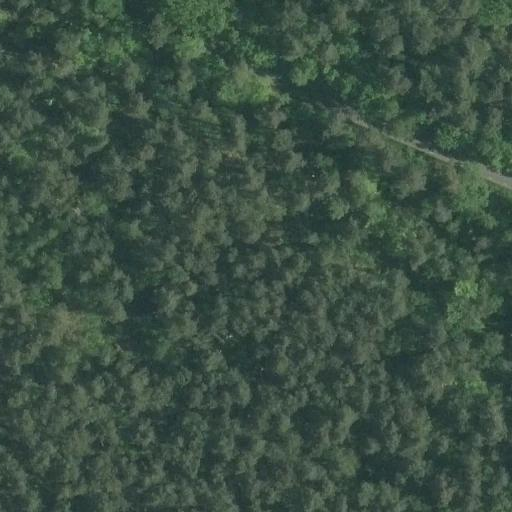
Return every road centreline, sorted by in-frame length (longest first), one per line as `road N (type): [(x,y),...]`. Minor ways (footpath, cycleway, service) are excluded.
road 1 (unclassified): [(511,180),(131,0)]
road 2 (track): [(459,160),(402,0)]
